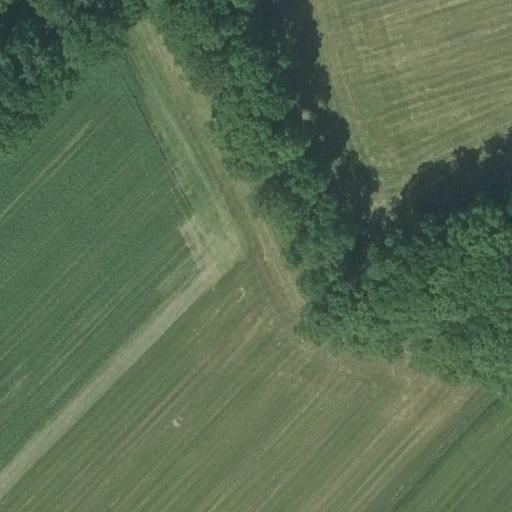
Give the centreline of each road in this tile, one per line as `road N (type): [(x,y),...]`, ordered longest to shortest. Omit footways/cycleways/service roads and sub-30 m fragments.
road 1 (track): [(226,0),(295,168),(353,279),(433,222),(511,196)]
road 2 (track): [(353,279),(385,305),(511,339)]
